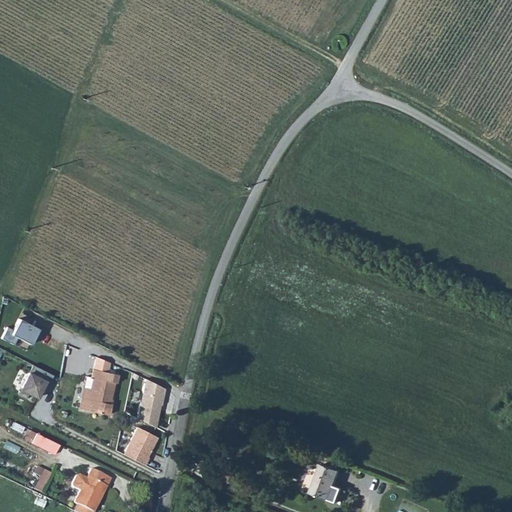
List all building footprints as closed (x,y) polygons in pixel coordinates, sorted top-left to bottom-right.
[(7,327),(1,338),(13,345),(17,338),(30,344),(34,337),(37,339),(44,325),(35,321),(32,326),(18,319),(13,330),(7,327)] [(52,375),(32,365),(20,388),(29,392),(28,394),(37,398),(43,385),(47,387),(52,375)] [(84,410),(108,415),(112,400),(110,400),(113,383),(115,383),(117,375),(91,369),(89,378),(91,378),(84,410)] [(84,410),(91,378),(89,378),(85,377),(79,409),(84,410)] [(164,389),(145,379),(137,418),(154,427),(159,404),(161,396),(163,397),(164,389)] [(157,437),(137,427),(123,455),(143,465),(147,458),(146,457),(157,437)] [(23,439),(30,443),(35,433),(27,429),(23,439)] [(35,433),(30,443),(53,454),(58,445),(35,433)] [(340,471),(321,464),(309,494),(335,503),(341,488),(334,486),(340,471)] [(39,477),(33,488),(40,492),(50,473),(37,466),(33,473),(39,477)] [(93,511),(110,479),(90,469),(86,478),(78,475),(75,476),(71,485),(72,488),(79,491),(73,503),(90,511),(93,511)]
